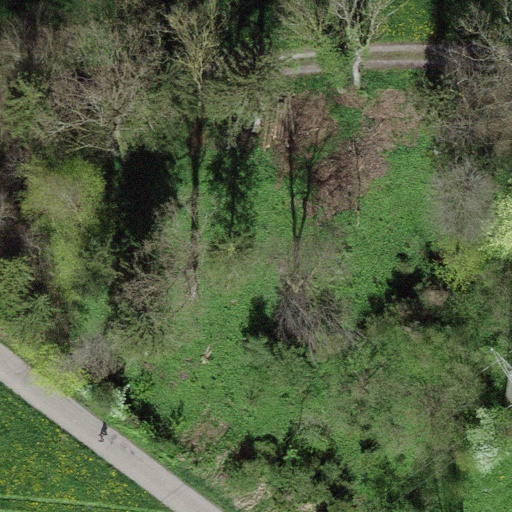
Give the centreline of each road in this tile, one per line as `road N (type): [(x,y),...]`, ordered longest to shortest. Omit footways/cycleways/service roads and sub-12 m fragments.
road 1 (track): [(511,60),(440,47),(0,97)]
road 2 (residential): [(182,511),(0,378)]
